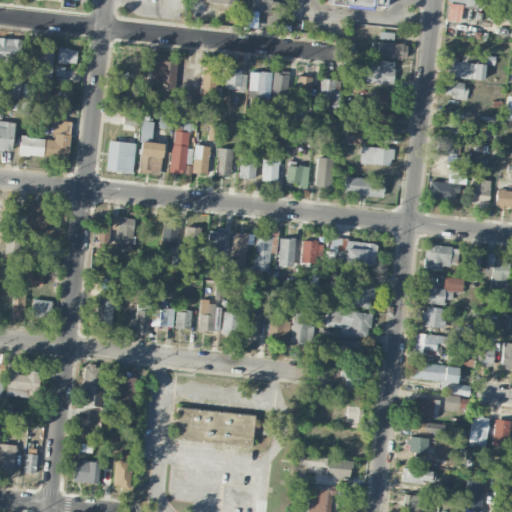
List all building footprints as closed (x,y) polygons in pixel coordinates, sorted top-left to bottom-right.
[(252,0),(252,11),(270,12),(270,0),(252,0)] [(385,0),(324,0),(324,4),(385,8),(385,0)] [(445,21),(459,22),(461,4),(447,3),(445,21)] [(19,39),(0,37),(0,61),(18,62),(19,39)] [(405,59),(406,43),(377,41),(376,58),(405,59)] [(52,79),(53,45),(34,44),(33,78),(52,79)] [(57,62),(75,63),(76,49),(57,48),(57,62)] [(449,77),(483,80),(484,64),(469,63),(469,55),(461,54),(461,62),(450,61),(449,77)] [(175,89),(176,62),(153,60),(151,80),(165,81),(165,88),(175,89)] [(359,82),(393,83),(394,62),(360,60),(359,82)] [(192,93),(193,64),(178,63),(178,93),(192,93)] [(216,95),(217,67),(201,66),(200,94),(216,95)] [(245,71),(226,69),(224,88),(243,90),(245,71)] [(288,72),(272,71),(272,100),(287,100),(288,72)] [(270,98),(271,72),(249,72),(248,91),(255,91),(255,98),(270,98)] [(318,96),(334,96),(335,79),(319,78),(318,96)] [(466,83),(444,80),(443,97),(464,99),(466,83)] [(20,87),(20,81),(8,81),(7,95),(16,96),(17,87),(20,87)] [(387,93),(374,92),(372,108),(386,109),(387,93)] [(393,113),(370,112),(370,126),(392,127),(393,113)] [(68,159),(70,121),(53,120),(52,140),(45,139),(44,158),(68,159)] [(0,150),(12,151),(13,121),(0,121),(0,150)] [(151,136),(153,122),(141,121),(140,135),(151,136)] [(217,123),(208,123),(208,140),(217,140),(217,123)] [(168,172),(183,174),(184,163),(191,164),(192,149),(187,148),(189,130),(173,128),(168,172)] [(362,131),(346,130),(345,143),(361,144),(362,131)] [(42,157),(44,138),(20,136),(18,155),(42,157)] [(132,173),(135,143),(108,140),(105,170),(132,173)] [(160,174),(162,143),(140,142),(138,173),(160,174)] [(191,173),(206,174),(209,146),(194,145),(191,173)] [(392,165),(393,148),(360,146),(359,164),(392,165)] [(231,149),(216,148),(215,175),(230,175),(231,149)] [(269,159),(262,159),(261,181),(277,181),(279,148),(270,148),(269,159)] [(239,178),(255,178),(256,155),(240,154),(239,178)] [(333,159),(317,157),(313,185),(329,187),(333,159)] [(308,166),(286,165),(285,182),(298,182),(298,188),(306,189),(308,166)] [(383,180),(344,177),(343,194),(382,197),(383,180)] [(487,204),(490,179),(471,177),(468,202),(487,204)] [(459,183),(429,181),(428,198),(454,200),(454,192),(458,193),(459,183)] [(495,206),(511,207),(511,190),(495,190),(495,206)] [(46,204),(25,204),(24,231),(46,232),(46,204)] [(111,217),(111,229),(115,229),(115,251),(131,251),(132,218),(111,217)] [(177,222),(162,222),(160,246),(176,246),(177,222)] [(199,250),(199,227),(184,226),(183,250),(199,250)] [(222,243),(224,231),(209,230),(205,259),(224,262),(227,243),(222,243)] [(23,234),(7,231),(3,255),(19,257),(23,234)] [(253,234),(231,233),(230,270),(245,270),(246,245),(253,245),(253,234)] [(269,271),(271,236),(254,235),(253,271),(269,271)] [(294,238),(278,238),(278,266),(294,266),(294,238)] [(374,265),(375,242),(330,240),(329,251),(325,250),(325,261),(334,261),(334,250),(344,250),(344,264),(374,265)] [(44,241),(30,241),(29,259),(43,259),(44,241)] [(316,256),(322,256),(322,242),(301,241),(300,262),(315,263),(316,256)] [(423,245),(423,269),(442,270),(442,264),(452,265),(453,246),(423,245)] [(480,251),(468,250),(466,278),(478,279),(480,251)] [(506,287),(507,260),(493,259),(494,254),(486,253),(485,276),(490,276),(489,286),(506,287)] [(164,274),(174,275),(175,265),(165,265),(164,274)] [(42,273),(31,273),(31,285),(41,285),(42,273)] [(422,286),(421,303),(443,304),(443,299),(452,299),(453,292),(461,292),(462,278),(443,277),(442,287),(422,286)] [(353,297),(352,307),(371,308),(373,282),(349,281),(348,297),(353,297)] [(12,314),(24,314),(25,292),(12,292),(12,314)] [(96,323),(113,324),(115,294),(97,293),(96,323)] [(30,317),(49,319),(50,300),(32,298),(30,317)] [(198,330),(218,331),(219,306),(208,305),(209,300),(199,299),(198,330)] [(260,336),(261,302),(246,301),(245,335),(260,336)] [(173,306),(151,305),(150,326),(172,326),(173,306)] [(291,343),(311,343),(313,308),(293,307),(291,343)] [(441,328),(442,308),(423,307),(422,327),(441,328)] [(148,334),(148,310),(134,310),(134,334),(148,334)] [(175,328),(190,328),(190,311),(175,310),(175,328)] [(222,333),(237,334),(238,312),(222,312),(222,333)] [(268,337),(289,338),(290,317),(269,316),(268,337)] [(447,344),(447,335),(414,334),(414,354),(439,355),(440,344),(447,344)] [(511,343),(502,343),(501,368),(511,368),(511,343)] [(476,365),(493,365),(493,347),(476,346),(476,365)] [(410,377),(455,384),(458,368),(412,361),(410,377)] [(25,370),(24,375),(17,374),(18,362),(7,362),(4,394),(37,397),(39,372),(25,370)] [(101,364),(83,364),(82,405),(100,406),(101,364)] [(364,372),(343,371),(343,389),(363,390),(364,372)] [(132,409),(135,377),(119,375),(115,407),(132,409)] [(469,385),(446,383),(445,393),(468,395),(469,385)] [(458,395),(444,395),(443,409),(458,410),(458,395)] [(432,417),(433,398),(414,398),(414,416),(432,417)] [(255,414),(176,406),(172,439),(251,447),(255,414)] [(345,424),(359,425),(360,407),(346,406),(345,424)] [(487,415),(470,414),(469,446),(486,447),(487,415)] [(492,445),(508,446),(509,420),(493,419),(492,445)] [(442,434),(443,424),(415,422),(414,432),(442,434)] [(427,438),(409,436),(407,452),(426,454),(427,438)] [(0,471),(13,472),(15,445),(0,443),(0,471)] [(91,444),(74,443),(74,452),(91,453),(91,444)] [(35,454),(24,454),(23,473),(35,473),(35,454)] [(350,460),(297,455),(296,464),(325,467),(324,477),(348,479),(350,460)] [(96,484),(98,462),(74,460),(71,481),(96,484)] [(112,485),(129,487),(132,462),(115,460),(112,485)] [(434,483),(435,470),(402,468),(401,482),(434,483)] [(306,511),(330,511),(332,490),(304,488),(303,500),(307,500),(306,511)] [(403,511),(430,511),(431,496),(403,496),(403,511)] [(479,511),(480,497),(463,496),(462,511),(479,511)]
